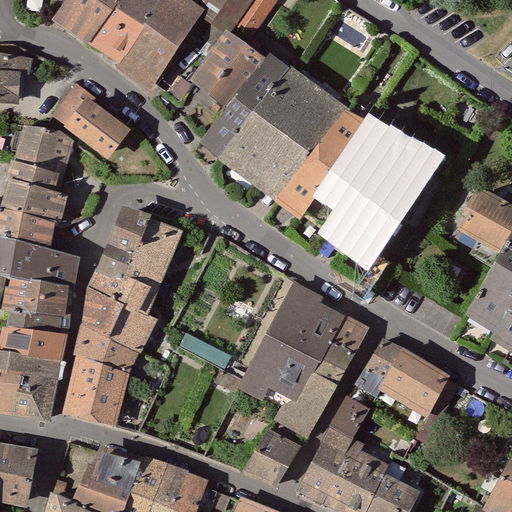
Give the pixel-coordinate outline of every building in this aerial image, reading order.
[(93,39),(121,0),(70,0),(59,16),(93,39)] [(123,60),(162,0),(121,0),(93,39),(123,60)] [(152,87),(200,13),(181,0),(162,0),(123,60),(122,63),(152,87)] [(209,0),(201,12),(217,24),(229,32),(252,0),(209,0)] [(252,0),(229,32),(245,45),(277,0),(252,0)] [(229,32),(217,24),(206,38),(219,47),(229,32)] [(264,59),(245,45),(229,32),(219,47),(196,80),(231,107),(264,59)] [(0,70),(19,72),(28,73),(30,60),(0,54),(0,70)] [(268,54),(264,59),(231,107),(204,143),(223,157),(291,71),(268,54)] [(293,68),(291,71),(223,157),(279,198),(348,113),(350,111),(293,68)] [(0,99),(18,100),(19,72),(0,70),(0,99)] [(68,125),(88,99),(91,97),(78,87),(56,116),(68,125)] [(109,156),(127,128),(88,99),(68,125),(109,156)] [(368,123),(348,113),(279,198),(302,215),(320,191),(367,125),(368,123)] [(367,125),(320,191),(342,207),(324,231),(371,265),(436,159),(392,136),(390,139),(367,125)] [(72,142),(62,134),(27,127),(17,163),(58,176),(62,177),(72,142)] [(53,192),(58,176),(17,163),(9,162),(8,166),(16,169),(13,180),(53,192)] [(16,169),(8,166),(0,164),(0,210),(54,225),(58,226),(67,196),(53,192),(13,180),(16,169)] [(320,191),(302,215),(324,231),(342,207),(320,191)] [(511,208),(481,193),(467,215),(470,217),(464,229),(506,251),(511,238),(511,208)] [(54,225),(0,210),(0,239),(15,243),(49,251),(52,235),(54,225)] [(125,279),(150,222),(125,211),(100,268),(125,279)] [(179,234),(150,222),(125,279),(156,292),(179,234)] [(511,238),(506,251),(471,313),(497,330),(507,311),(510,312),(511,308),(511,238)] [(9,277),(15,243),(0,239),(0,275),(4,276),(9,277)] [(15,243),(9,277),(64,289),(68,290),(75,258),(49,251),(15,243)] [(100,268),(91,290),(146,316),(156,292),(125,279),(100,268)] [(64,289),(9,277),(7,288),(4,287),(0,310),(7,311),(60,316),(61,310),(64,289)] [(311,371),(342,319),(317,305),(320,299),(297,286),(240,387),(262,396),(269,385),(296,401),(311,371)] [(85,327),(135,351),(152,319),(146,316),(91,290),(85,327)] [(511,308),(510,312),(507,311),(497,330),(493,336),(511,347),(511,308)] [(65,311),(61,310),(60,316),(7,311),(4,326),(62,335),(65,311)] [(365,330),(342,319),(311,371),(335,385),(365,330)] [(62,335),(4,326),(1,326),(0,334),(0,351),(56,360),(62,335)] [(85,327),(80,356),(126,375),(135,351),(85,327)] [(387,377),(403,351),(385,341),(368,367),(387,377)] [(0,371),(53,380),(56,360),(0,351),(0,371)] [(447,379),(403,351),(387,377),(382,386),(429,414),(447,379)] [(126,375),(80,356),(67,412),(115,426),(126,375)] [(387,377),(368,367),(357,384),(376,396),(382,386),(387,377)] [(0,409),(46,416),(53,380),(0,371),(0,409)] [(335,385),(311,371),(296,401),(285,408),(278,419),(307,435),(335,385)] [(235,391),(239,380),(222,372),(217,383),(235,391)] [(162,381),(153,376),(149,384),(159,389),(162,381)] [(447,379),(429,414),(423,427),(432,433),(458,386),(447,379)] [(366,410),(347,400),(331,428),(350,439),(366,410)] [(343,453),(350,439),(331,428),(301,489),(344,511),(364,511),(382,473),(343,453)] [(276,483),(296,448),(269,435),(246,472),(276,483)] [(361,445),(350,439),(343,453),(382,473),(386,466),(358,451),(361,445)] [(35,453),(0,448),(0,496),(27,503),(35,453)] [(128,511),(148,462),(104,450),(96,470),(92,468),(76,502),(101,511),(128,511)] [(511,511),(511,452),(480,511),(511,511)] [(172,511),(187,476),(148,462),(128,511),(172,511)] [(407,511),(418,492),(382,473),(364,511),(407,511)] [(207,484),(187,476),(172,511),(195,511),(197,508),(206,487),(207,484)] [(210,511),(218,492),(206,487),(197,508),(208,511),(210,511)] [(101,511),(76,502),(56,496),(50,511),(101,511)] [(277,511),(239,496),(232,511),(277,511)]
